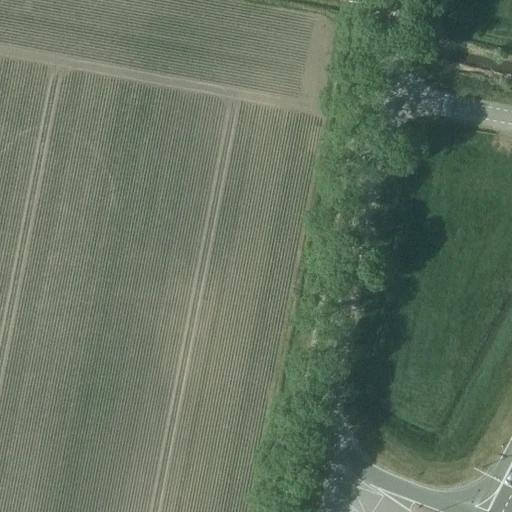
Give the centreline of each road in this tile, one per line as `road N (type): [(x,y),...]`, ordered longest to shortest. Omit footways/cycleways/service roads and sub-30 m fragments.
road 1 (tertiary): [(358,480),(336,455),(328,378),(385,92)]
road 2 (unclassified): [(385,92),(511,117)]
